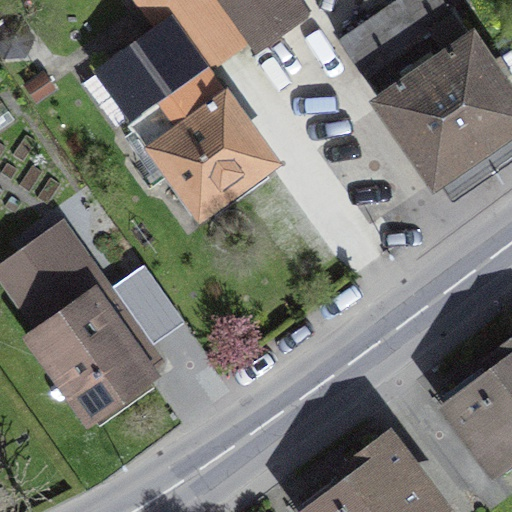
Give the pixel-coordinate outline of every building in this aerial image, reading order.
[(107,64),(164,144),(217,105),(197,77),(242,45),(209,0),(139,0),(159,27),(107,64)] [(295,0),(221,0),(257,50),(306,15),(295,0)] [(435,180),(511,126),(511,103),(441,0),(397,0),(339,40),(435,180)] [(224,100),(217,105),(164,144),(157,149),(201,211),(269,162),(224,100)] [(125,316),(114,324),(50,235),(0,270),(45,333),(30,343),(53,376),(57,374),(87,416),(149,373),(137,357),(148,349),(125,316)] [(145,272),(120,289),(154,336),(178,319),(145,272)] [(451,407),(496,467),(511,455),(511,346),(498,357),(505,367),(451,407)] [(360,476),(311,511),(436,511),(439,510),(387,440),(352,466),(360,476)]
